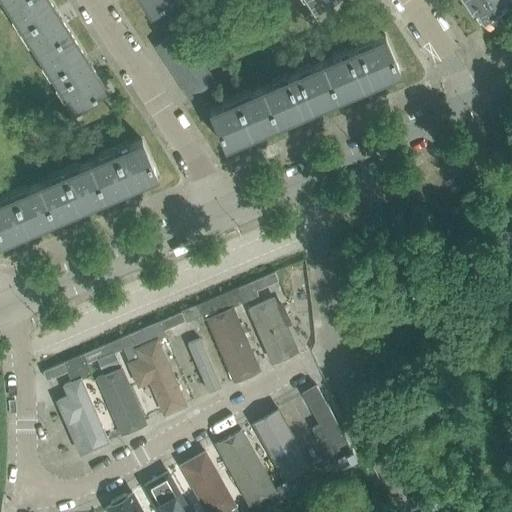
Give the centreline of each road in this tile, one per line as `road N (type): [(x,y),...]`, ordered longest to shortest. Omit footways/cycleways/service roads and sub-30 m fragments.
road 1 (residential): [(4,308),(22,358),(33,478),(46,495),(71,493),(331,342),(295,181)]
road 2 (residential): [(295,181),(473,102),(406,0)]
road 3 (residential): [(91,0),(226,212)]
road 4 (residential): [(4,308),(226,212)]
